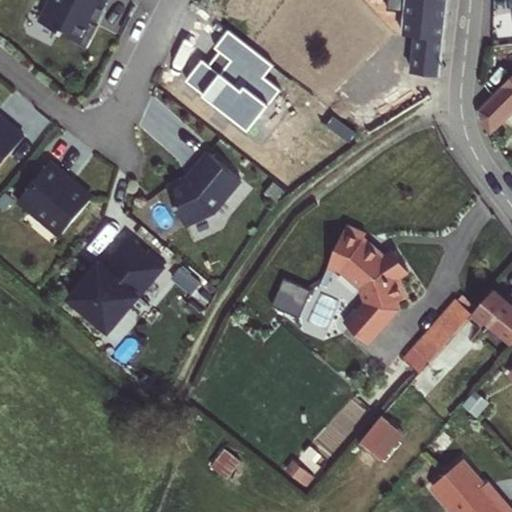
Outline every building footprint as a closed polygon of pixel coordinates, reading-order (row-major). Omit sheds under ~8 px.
[(52,0),(44,22),(76,35),(75,37),(85,41),(95,18),(88,16),(95,1),(98,2),(99,0),(52,0)] [(235,0),(250,10),(257,0),(270,0),(283,9),(274,22),(311,49),(335,14),(315,0),(235,0)] [(443,0),(341,0),(341,1),(388,0),(389,0),(390,25),(405,26),(405,49),(405,66),(440,67),(443,0)] [(356,110),(371,131),(421,96),(431,89),(399,78),(386,87),(366,60),(345,75),(366,103),(356,110)] [(511,62),(486,90),(501,107),(511,98),(511,62)] [(332,85),(352,113),(356,110),(366,103),(345,75),(332,85)] [(477,99),(491,116),(501,107),(486,90),(477,99)] [(477,99),(466,112),(467,123),(474,132),(491,116),(477,99)] [(0,164),(25,135),(7,120),(5,122),(0,118),(0,164)] [(186,176),(167,186),(186,223),(215,209),(241,177),(208,150),(193,169),(195,171),(189,178),(187,179),(186,176)] [(49,162),(21,197),(63,232),(92,196),(75,182),(72,185),(64,179),(66,177),(49,162)] [(397,238),(377,221),(380,214),(361,204),(341,244),(354,251),(374,268),(379,283),(372,291),(360,305),(381,324),(411,290),(409,282),(419,279),(413,258),(422,252),(408,231),(397,238)] [(98,266),(73,296),(112,328),(128,309),(124,306),(137,291),(140,294),(165,264),(132,236),(104,270),(98,266)] [(284,279),(272,308),(300,318),(311,289),(284,279)] [(472,307),(511,343),(511,342),(511,300),(493,283),(472,307)] [(357,303),(360,305),(372,291),(369,289),(357,303)] [(414,343),(429,356),(470,309),(455,296),(414,343)] [(391,410),(369,438),(392,457),(414,429),(391,410)] [(325,483),(357,511),(367,511),(382,495),(398,476),(360,443),(325,483)] [(461,463),(432,491),(453,511),(510,511),(485,486),(461,463)] [(511,511),(511,503),(490,482),(485,486),(510,511),(511,511)]
